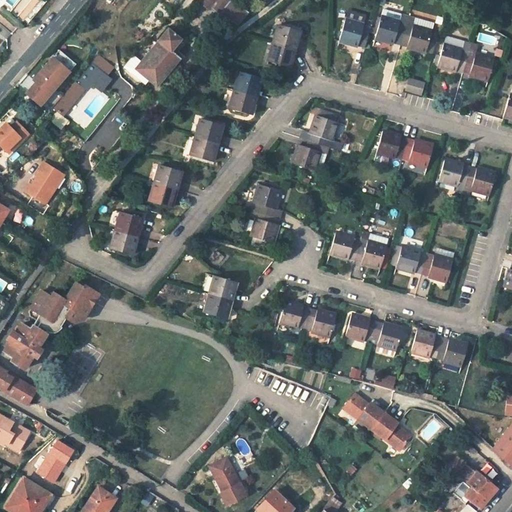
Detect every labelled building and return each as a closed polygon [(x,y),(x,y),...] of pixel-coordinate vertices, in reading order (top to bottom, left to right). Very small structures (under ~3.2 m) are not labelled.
[(213,0),(212,3),(220,9),(226,0),(213,0)] [(248,9),(234,0),(226,0),(220,9),(238,22),(248,9)] [(425,51),(431,29),(382,16),(376,37),(425,51)] [(364,47),(368,33),(362,30),(364,24),(347,19),(340,40),(364,47)] [(270,61),(290,66),(301,32),(280,26),(270,61)] [(169,47),(178,35),(167,27),(134,67),(156,85),(180,56),(175,52),(169,47)] [(169,47),(175,52),(184,40),(178,35),(169,47)] [(488,80),(495,59),(445,45),(439,65),(488,80)] [(64,68),(71,61),(54,47),(48,54),(64,68)] [(21,90),(35,102),(64,68),(48,54),(28,76),(30,79),(21,90)] [(231,110),(252,115),(262,79),(241,73),(231,110)] [(85,83),(84,82),(77,77),(57,102),(60,105),(66,109),(85,83)] [(405,92),(422,96),(425,82),(408,78),(405,92)] [(107,98),(106,99),(102,104),(109,109),(114,103),(107,98)] [(102,104),(89,121),(95,126),(109,109),(102,104)] [(317,116),(333,120),(335,113),(319,109),(317,116)] [(336,121),(333,120),(317,116),(315,115),(309,132),(307,139),(305,145),(299,144),(294,162),(316,168),(322,150),(327,151),(329,145),(339,148),(341,141),(331,138),(336,121)] [(3,119),(0,122),(0,143),(5,148),(18,133),(20,135),(26,128),(24,126),(14,117),(8,123),(3,119)] [(89,121),(85,126),(81,131),(87,136),(95,126),(89,121)] [(192,157),(213,162),(223,126),(203,121),(192,157)] [(307,139),(309,132),(302,130),(300,137),(307,139)] [(427,166),(432,144),(383,131),(377,152),(427,166)] [(18,133),(5,148),(7,150),(20,135),(18,133)] [(391,164),(392,158),(376,155),(375,161),(391,164)] [(440,179),(458,184),(464,185),(463,190),(471,192),(472,188),(490,193),(496,173),(446,158),(440,179)] [(35,171),(37,172),(44,162),(42,161),(35,171)] [(28,183),(23,190),(44,203),(62,174),(44,162),(37,172),(30,184),(28,183)] [(152,203),(172,208),(182,173),(162,168),(152,203)] [(247,216),(254,218),(249,236),(270,242),(279,211),(273,209),(279,190),(257,184),(247,216)] [(114,250),(135,256),(145,220),(124,214),(114,250)] [(381,268),(387,246),(338,233),(332,255),(381,268)] [(389,263),(394,265),(402,246),(396,244),(389,263)] [(454,260),(452,259),(435,254),(404,246),(398,266),(447,280),(454,260)] [(435,254),(452,259),(454,253),(437,248),(435,254)] [(206,311),(227,317),(237,282),(216,276),(206,311)] [(28,367),(35,354),(38,355),(40,351),(38,349),(48,332),(47,332),(48,330),(50,331),(52,331),(56,331),(57,331),(58,331),(59,330),(60,330),(60,329),(62,328),(63,326),(64,325),(63,324),(69,313),(78,318),(80,318),(80,319),(80,318),(81,318),(82,318),(83,317),(99,289),(91,284),(89,287),(77,280),(67,297),(58,292),(54,298),(51,295),(52,294),(42,288),(30,309),(31,314),(38,318),(31,327),(22,321),(20,324),(17,323),(15,325),(19,327),(16,331),(13,330),(9,337),(11,339),(6,348),(15,355),(13,358),(28,367)] [(200,291),(199,304),(206,305),(207,292),(200,291)] [(286,301),(280,323),(298,327),(300,321),(313,325),(312,331),(330,336),(336,314),(286,301)] [(346,336),(377,345),(394,350),(396,350),(402,329),(353,314),(346,336)] [(462,367),(468,345),(419,331),(412,352),(462,367)] [(393,355),(394,350),(377,345),(376,351),(393,355)] [(349,377),(360,378),(362,369),(351,367),(349,377)] [(0,389),(5,392),(28,405),(36,387),(15,376),(14,378),(6,374),(7,372),(0,368),(0,389)] [(378,385),(393,388),(396,376),(381,373),(378,385)] [(345,407),(373,428),(385,411),(371,401),(369,403),(356,392),(345,407)] [(328,402),(333,405),(337,397),(332,395),(330,397),(328,402)] [(395,419),(385,411),(373,428),(400,450),(411,435),(394,422),(395,419)] [(0,437),(5,441),(19,449),(29,431),(0,415),(0,437)] [(55,483),(75,448),(56,437),(36,472),(55,483)] [(474,452),(476,449),(469,443),(466,446),(474,452)] [(222,491),(238,482),(225,457),(209,465),(222,491)] [(451,470),(471,486),(487,499),(496,488),(490,483),(483,478),(465,464),(461,470),(458,468),(455,466),(451,470)] [(8,508),(15,511),(39,511),(45,504),(51,493),(25,477),(8,508)] [(82,511),(81,511),(106,511),(116,497),(99,486),(82,511)] [(480,508),(487,499),(471,486),(464,495),(479,507),(480,508)] [(257,508),(260,511),(288,511),(293,507),(274,490),(257,508)] [(323,510),(325,511),(333,511),(341,502),(333,495),(323,510)]
